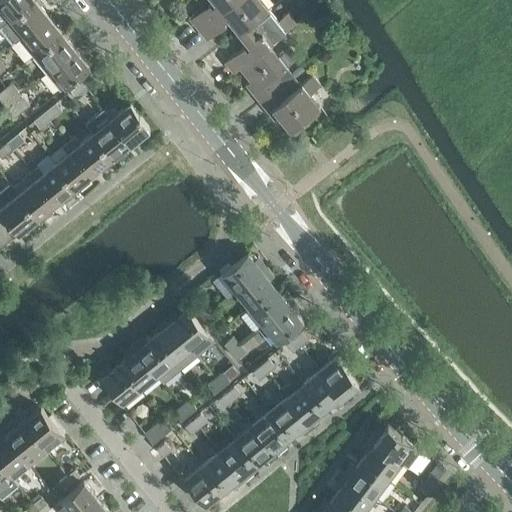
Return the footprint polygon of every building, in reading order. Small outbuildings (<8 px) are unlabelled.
[(0,0),(0,26),(32,0),(0,0)] [(37,0),(32,0),(0,26),(0,28),(12,43),(19,38),(49,14),(37,0)] [(191,18),(199,28),(232,0),(214,0),(216,2),(213,5),(210,2),(191,18)] [(228,17),(240,31),(267,8),(260,0),(232,0),(199,28),(207,38),(227,22),(224,20),(228,17)] [(241,66),(240,66),(268,42),(268,43),(295,21),(287,11),(276,19),(267,8),(240,31),(251,45),(247,48),(245,45),(226,61),(234,71),(241,66)] [(33,55),(63,31),(49,14),(19,38),(33,55)] [(47,72),(76,48),(63,31),(33,55),(47,72)] [(247,83),(261,101),(293,74),(285,65),(296,55),(288,46),(278,54),(268,43),(268,42),(240,66),(241,66),(252,79),(247,83)] [(61,89),(91,65),(76,48),(47,72),(61,89)] [(111,69),(105,61),(94,71),(100,78),(111,69)] [(293,74),(261,101),(275,118),(280,114),(291,129),(320,104),(310,92),(320,84),(312,74),(301,83),(293,74)] [(82,80),(71,89),(77,97),(89,88),(82,80)] [(14,98),(22,92),(12,81),(5,87),(14,98)] [(0,90),(0,96),(6,104),(14,98),(5,87),(0,90)] [(31,104),(22,92),(14,98),(23,110),(31,104)] [(15,116),(23,110),(14,98),(6,104),(15,116)] [(45,110),(51,118),(63,109),(57,101),(45,110)] [(113,105),(107,110),(132,140),(138,135),(141,139),(154,129),(131,101),(118,112),(113,105)] [(105,108),(86,123),(93,132),(116,159),(128,149),(125,145),(132,140),(107,110),(105,108)] [(51,118),(45,110),(34,119),(40,127),(51,118)] [(8,141),(14,148),(26,139),(19,131),(8,141)] [(69,140),(94,171),(100,166),(103,169),(116,159),(93,132),(81,142),(76,135),(69,140)] [(88,175),(94,171),(69,140),(63,145),(68,152),(56,162),(79,189),(91,179),(88,175)] [(14,148),(8,141),(0,146),(0,153),(3,157),(14,148)] [(32,170),(57,201),(63,196),(66,200),(79,189),(56,162),(44,172),(38,165),(32,170)] [(51,205),(57,201),(32,170),(13,186),(41,220),(54,209),(51,205)] [(0,234),(0,247),(26,226),(29,230),(41,220),(13,186),(11,183),(0,191),(0,196),(0,208),(13,224),(0,234)] [(237,289),(267,265),(259,255),(255,258),(248,251),(222,271),(237,289)] [(250,306),(276,285),(270,278),(274,275),(267,265),(237,289),(250,306)] [(250,306),(241,313),(255,330),(264,323),(294,299),(286,289),(282,292),(276,285),(250,306)] [(278,341),(304,320),(298,312),(302,308),(294,299),(264,323),(278,341)] [(204,316),(212,309),(206,301),(197,308),(204,316)] [(215,340),(209,332),(188,306),(180,312),(177,308),(167,316),(198,355),(215,340)] [(212,309),(204,316),(210,324),(219,317),(212,309)] [(198,355),(167,316),(157,324),(160,328),(153,334),(181,368),(198,355)] [(294,335),(301,344),(309,337),(302,329),(294,335)] [(181,368),(153,334),(146,340),(143,336),(133,343),(157,373),(157,374),(164,382),(181,368)] [(231,350),(239,343),(233,335),(225,342),(231,350)] [(293,350),(301,344),(294,335),(286,342),(293,350)] [(157,373),(133,343),(124,351),(127,355),(120,361),(141,387),(157,374),(157,373)] [(231,350),(237,357),(246,351),(239,343),(231,350)] [(359,379),(338,354),(321,368),(345,398),(355,390),(351,386),(359,379)] [(275,365),(269,356),(261,363),(267,371),(275,365)] [(141,387),(120,361),(113,367),(110,363),(99,371),(123,401),(141,387)] [(260,377),(267,371),(261,363),(253,369),(260,377)] [(335,406),(345,398),(321,368),(304,381),(325,407),(332,402),(335,406)] [(216,377),(223,385),(231,379),(224,371),(216,377)] [(223,385),(216,377),(208,383),(215,392),(223,385)] [(318,413),(325,407),(304,381),(287,395),(311,425),(321,417),(318,413)] [(227,390),(233,398),(241,392),(234,384),(227,390)] [(225,405),(233,398),(227,390),(219,396),(225,405)] [(301,433),(311,425),(287,395),(270,409),(291,435),(298,429),(301,433)] [(182,404),(189,413),(197,406),(190,398),(182,404)] [(189,413),(182,404),(174,411),(181,419),(189,413)] [(42,406),(24,421),(48,450),(65,436),(42,406)] [(284,441),(291,435),(270,409),(253,423),(277,452),(287,445),(284,441)] [(193,417),(200,426),(208,419),(201,411),(193,417)] [(145,432),(153,442),(172,426),(165,417),(145,432)] [(192,432),(200,426),(193,417),(185,424),(192,432)] [(7,434),(31,464),(48,450),(24,421),(7,434)] [(378,427),(370,438),(401,461),(408,466),(424,444),(418,438),(414,442),(388,422),(382,431),(378,427)] [(236,436),(257,462),(264,456),(267,460),(277,452),(253,423),(236,436)] [(7,434),(0,439),(0,459),(14,477),(31,464),(7,434)] [(250,468),(257,462),(236,436),(219,450),(243,480),(253,472),(250,468)] [(362,458),(388,478),(401,461),(370,438),(363,448),(367,451),(362,458)] [(165,440),(157,446),(164,455),(172,448),(165,440)] [(234,488),(243,480),(219,450),(203,463),(223,489),(230,484),(234,488)] [(344,472),(375,495),(388,478),(362,458),(356,465),(352,462),(344,472)] [(0,459),(0,495),(2,497),(19,483),(14,477),(0,459)] [(223,489),(203,463),(185,478),(209,508),(220,499),(216,495),(223,489)] [(75,468),(67,474),(73,481),(81,475),(75,468)] [(431,471),(425,479),(434,485),(440,477),(431,471)] [(335,493),(361,511),(362,511),(375,495),(344,472),(337,482),(341,485),(335,493)] [(73,481),(67,474),(59,481),(65,488),(73,481)] [(85,479),(55,503),(62,511),(80,511),(99,497),(85,479)] [(434,485),(425,479),(419,487),(427,493),(434,485)] [(318,507),(324,511),(361,511),(335,493),(330,500),(325,497),(318,507)] [(42,495),(34,502),(39,508),(47,502),(42,495)] [(111,511),(99,497),(80,511),(111,511)] [(34,511),(39,508),(34,502),(26,508),(28,511),(34,511)]
